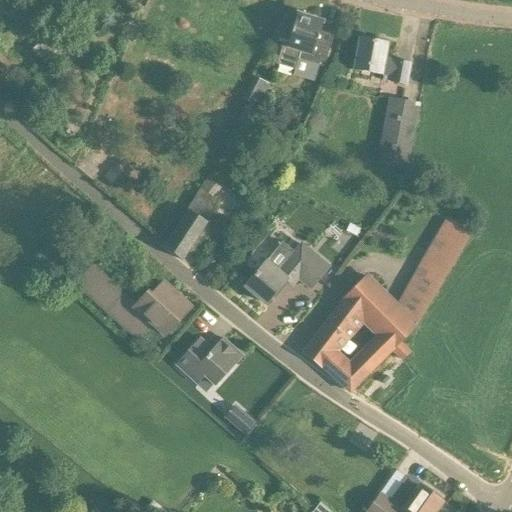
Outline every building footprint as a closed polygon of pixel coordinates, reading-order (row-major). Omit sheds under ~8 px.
[(322,24),(296,16),(287,47),(282,46),(276,66),(295,72),(298,60),(324,68),(333,37),(320,33),(322,24)] [(385,59),(388,44),(359,39),(354,71),(392,77),(391,83),(407,86),(411,63),(395,60),(395,61),(385,59)] [(255,80),(249,91),(245,100),(258,107),(267,86),(255,80)] [(408,169),(420,104),(389,99),(377,164),(408,169)] [(315,143),(325,118),(314,114),(304,138),(315,143)] [(181,261),(218,202),(212,198),(226,182),(215,173),(200,190),(201,190),(187,210),(189,211),(182,223),(166,248),(181,261)] [(266,263),(245,288),(266,305),(286,280),(293,286),(299,278),(311,288),(328,267),(301,245),(278,273),(266,263)] [(189,308),(163,285),(151,298),(147,295),(137,307),(93,268),(77,285),(137,339),(151,324),(163,335),(189,308)] [(400,344),(417,326),(367,275),(340,301),(343,304),(305,353),(350,394),(391,353),(400,344)] [(214,388),(241,358),(222,341),(208,357),(195,346),(176,367),(196,386),(203,378),(214,388)] [(410,353),(400,344),(391,353),(402,362),(410,353)] [(245,436),(254,426),(234,409),(225,420),(245,436)] [(379,495),(366,511),(435,511),(441,504),(430,496),(432,493),(421,485),(419,488),(418,488),(405,479),(389,502),(379,495)]
